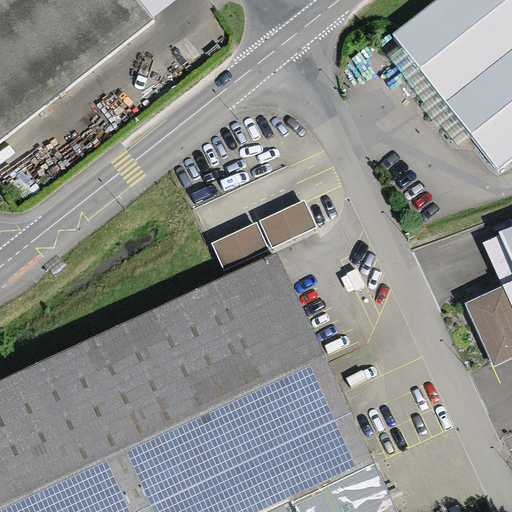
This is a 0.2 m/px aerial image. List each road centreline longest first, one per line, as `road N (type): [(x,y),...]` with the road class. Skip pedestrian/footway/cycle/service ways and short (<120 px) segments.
road 1 (residential): [(510,511),(342,149),(278,47)]
road 2 (secondary): [(0,267),(278,47)]
